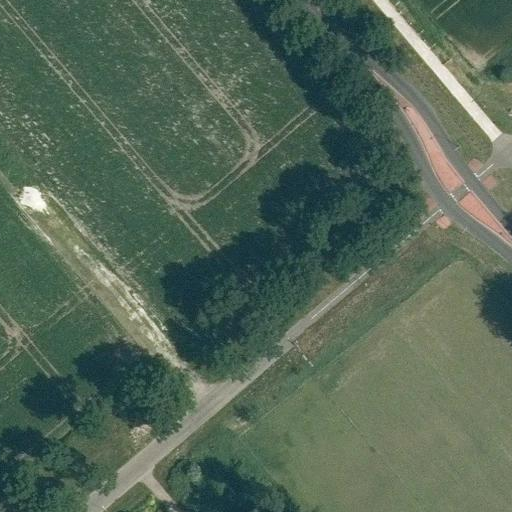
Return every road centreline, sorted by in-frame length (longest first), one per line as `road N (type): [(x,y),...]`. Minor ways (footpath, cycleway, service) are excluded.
road 1 (residential): [(85,511),(292,337)]
road 2 (primary): [(363,63),(444,205),(511,254)]
road 3 (primary): [(511,236),(424,108),(363,63)]
